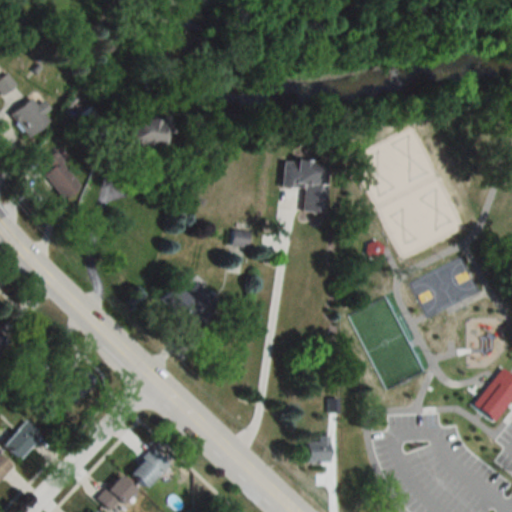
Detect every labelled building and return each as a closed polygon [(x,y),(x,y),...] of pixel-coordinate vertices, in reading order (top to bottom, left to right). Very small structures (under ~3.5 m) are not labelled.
[(0,91),(9,84),(0,73),(0,91)] [(37,99),(31,104),(25,97),(5,113),(24,137),(44,121),(38,114),(44,109),(37,99)] [(160,142),(157,118),(126,121),(128,146),(160,142)] [(444,150),(452,182),(468,178),(459,145),(444,150)] [(35,163),(61,200),(78,188),(51,151),(35,163)] [(321,160),(278,159),(277,186),(298,187),(298,212),(321,212),(321,160)] [(364,246),(363,255),(370,261),(378,258),(378,256),(379,249),(373,243),(364,246)] [(193,328),(215,302),(192,283),(182,294),(169,282),(156,297),(193,328)] [(77,368),(66,378),(56,368),(47,377),(69,401),(90,381),(77,368)] [(497,369),(488,381),(481,389),(469,405),(491,421),(503,405),(511,393),(511,379),(508,377),(497,369)] [(0,443),(15,459),(39,435),(23,419),(0,442),(0,443)] [(301,463),(325,463),(325,438),(301,438),(301,463)] [(165,464),(149,448),(125,472),(141,488),(165,464)] [(0,474),(10,465),(0,455),(0,474)] [(107,511),(110,511),(132,490),(117,475),(94,498),(107,511)]
